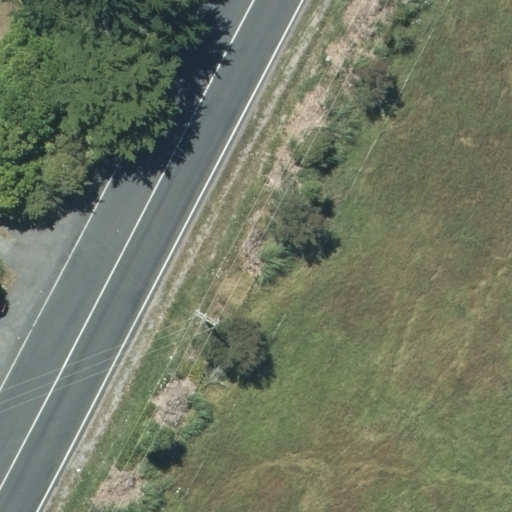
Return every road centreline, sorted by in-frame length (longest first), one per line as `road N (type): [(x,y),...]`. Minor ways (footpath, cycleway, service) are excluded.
road 1 (tertiary): [(0,483),(256,0)]
road 2 (unknown): [(135,225),(0,161)]
